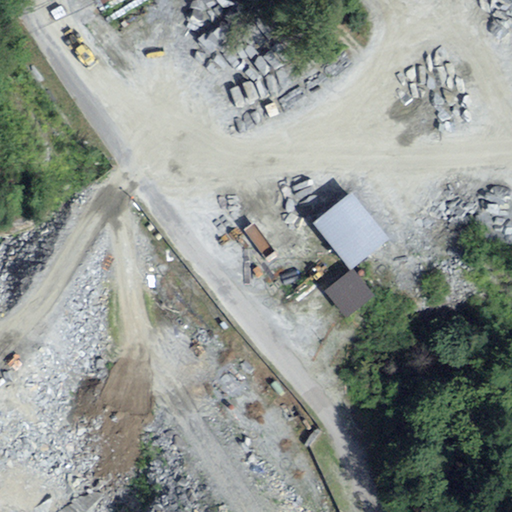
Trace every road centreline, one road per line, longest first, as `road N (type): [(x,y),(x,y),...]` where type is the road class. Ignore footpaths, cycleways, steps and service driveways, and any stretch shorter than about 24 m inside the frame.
road 1 (residential): [(46,0),(226,253),(340,392),(369,511)]
road 2 (track): [(385,0),(407,44),(412,91),(398,110),(298,142),(226,253)]
